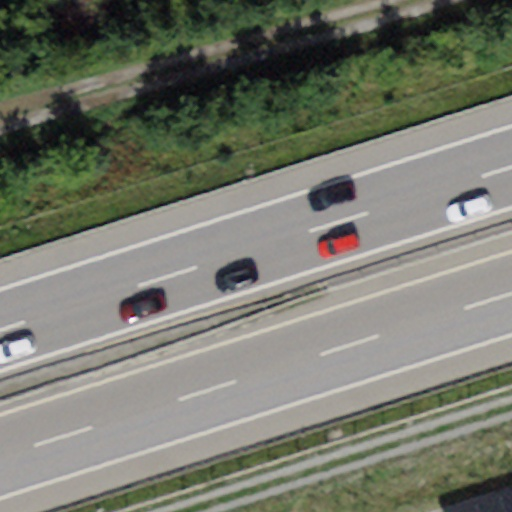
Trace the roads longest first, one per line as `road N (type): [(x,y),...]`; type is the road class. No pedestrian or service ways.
road 1 (motorway): [(511,166),(0,331)]
road 2 (motorway): [(0,458),(511,294)]
road 3 (track): [(0,112),(387,0)]
road 4 (track): [(511,412),(200,511)]
